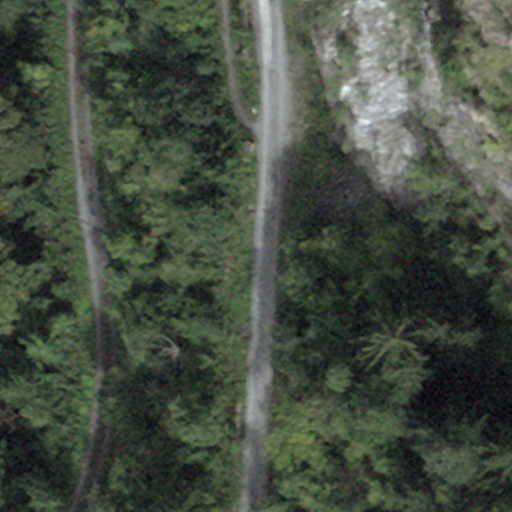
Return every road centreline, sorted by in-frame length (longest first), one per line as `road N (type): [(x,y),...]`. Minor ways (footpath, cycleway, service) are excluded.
road 1 (track): [(72,0),(103,321),(80,511)]
road 2 (track): [(258,154),(243,511)]
road 3 (track): [(258,154),(252,0)]
